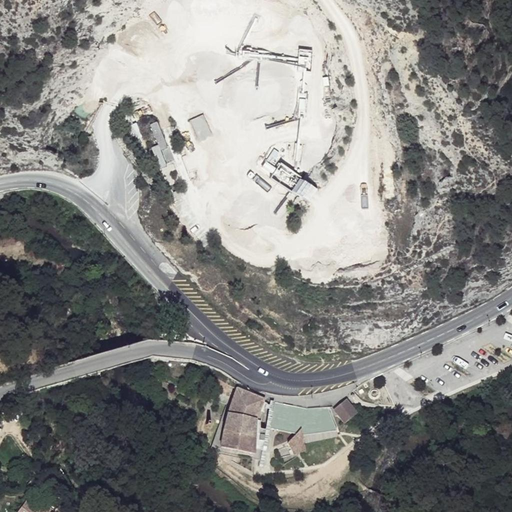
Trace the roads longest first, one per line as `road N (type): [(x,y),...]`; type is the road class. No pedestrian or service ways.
road 1 (primary): [(276,376),(222,341),(93,206),(34,178),(0,182)]
road 2 (residential): [(28,384),(149,346),(196,352),(266,383),(276,376)]
road 3 (primary): [(511,298),(384,362),(312,381),(276,376)]
